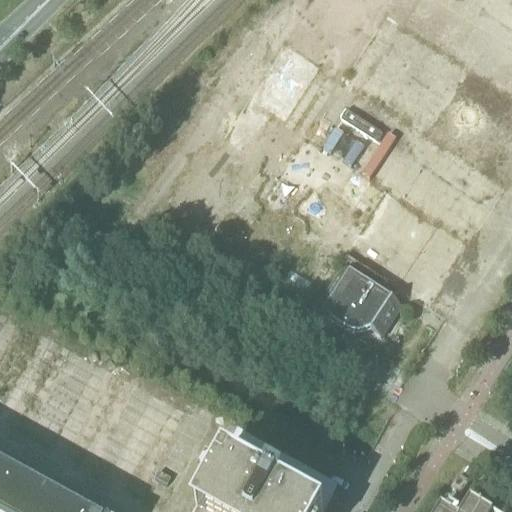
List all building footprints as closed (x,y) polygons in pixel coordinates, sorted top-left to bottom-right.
[(347,275),(343,273),(316,314),(328,322),(336,330),(344,335),(352,339),(356,339),(362,339),(371,336),(371,335),(381,342),(401,311),(391,304),(397,295),(353,266),(347,275)] [(196,511),(327,511),(335,499),(234,444),(213,482),(208,479),(198,496),(203,499),(196,511)] [(476,475),(470,471),(466,477),(472,481),(476,475)] [(0,511),(68,511),(0,474),(0,511)] [(460,497),(469,485),(459,478),(451,491),(460,497)]
